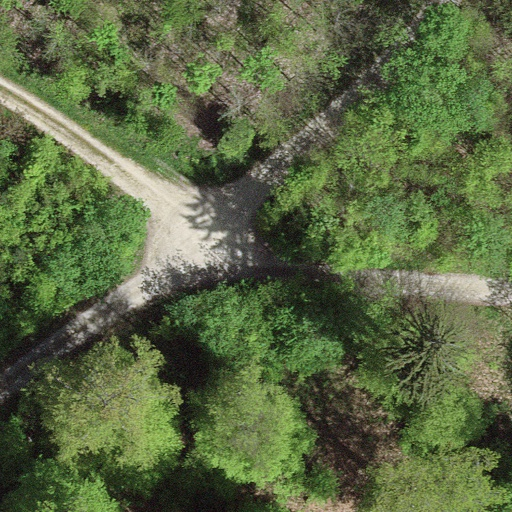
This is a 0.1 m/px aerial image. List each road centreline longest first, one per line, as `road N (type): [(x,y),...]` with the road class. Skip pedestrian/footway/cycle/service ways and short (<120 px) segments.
road 1 (track): [(0,94),(81,148),(192,256),(385,65),(432,0)]
road 2 (track): [(0,416),(192,256),(511,295)]
